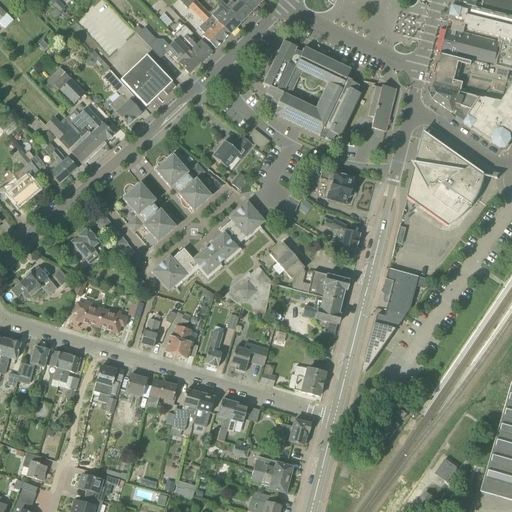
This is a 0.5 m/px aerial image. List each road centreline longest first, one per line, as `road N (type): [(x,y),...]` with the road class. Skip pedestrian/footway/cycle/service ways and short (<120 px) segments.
road 1 (residential): [(334,418),(0,315)]
road 2 (tertiary): [(0,258),(215,73)]
road 3 (secondary): [(368,278),(412,107)]
road 4 (residential): [(264,192),(289,146),(252,120),(215,73)]
road 5 (tertiary): [(421,71),(283,6)]
road 6 (secondary): [(334,418),(368,278)]
